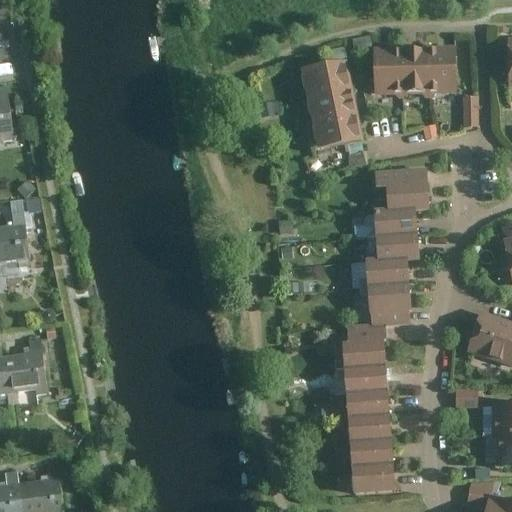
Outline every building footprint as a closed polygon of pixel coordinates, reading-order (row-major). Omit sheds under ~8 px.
[(377,93),(403,92),(402,46),(376,47),(377,93)] [(430,46),(402,46),(403,92),(430,92),(430,46)] [(455,46),(430,46),(430,92),(455,91),(455,46)] [(306,98),(352,88),(347,62),(300,72),(306,98)] [(0,135),(0,136),(1,142),(13,141),(7,86),(0,86),(0,135)] [(306,98),(311,124),(358,114),(352,88),(306,98)] [(480,128),(479,99),(465,100),(466,128),(480,128)] [(358,114),(311,124),(317,149),(363,140),(358,114)] [(388,185),(427,183),(427,170),(377,173),(377,186),(388,185)] [(388,185),(389,208),(416,207),(428,206),(427,183),(388,185)] [(417,234),(416,207),(389,208),(376,209),(377,236),(417,234)] [(27,223),(0,227),(0,263),(32,259),(27,223)] [(417,234),(377,236),(378,259),(408,257),(418,256),(417,234)] [(368,284),(409,281),(408,257),(378,259),(365,260),(368,284)] [(409,281),(368,284),(370,311),(411,307),(409,281)] [(370,311),(370,327),(382,326),(413,324),(411,307),(370,311)] [(466,351),(511,366),(511,328),(478,317),(466,351)] [(348,328),(349,343),(383,340),(382,326),(370,327),(348,328)] [(2,357),(6,397),(48,393),(43,354),(41,340),(28,341),(30,353),(2,357)] [(342,343),(344,368),(385,365),(383,340),(349,343),(342,343)] [(385,365),(344,368),(346,393),(386,390),(385,365)] [(386,390),(346,393),(348,418),(388,415),(386,390)] [(486,393),(462,394),(462,406),(486,406),(486,393)] [(490,437),(493,437),(511,436),(511,406),(490,407),(490,437)] [(388,415),(348,418),(349,442),(390,439),(388,415)] [(511,436),(493,437),(492,468),(511,468),(511,436)] [(390,439),(349,442),(351,466),(392,463),(390,439)] [(392,463),(351,466),(353,492),(394,489),(392,463)] [(48,481),(18,485),(22,511),(63,511),(60,479),(58,468),(46,469),(48,481)] [(7,486),(0,487),(0,511),(22,511),(18,485),(17,473),(5,474),(7,486)] [(511,511),(511,505),(501,503),(485,500),(482,511),(511,511)]
